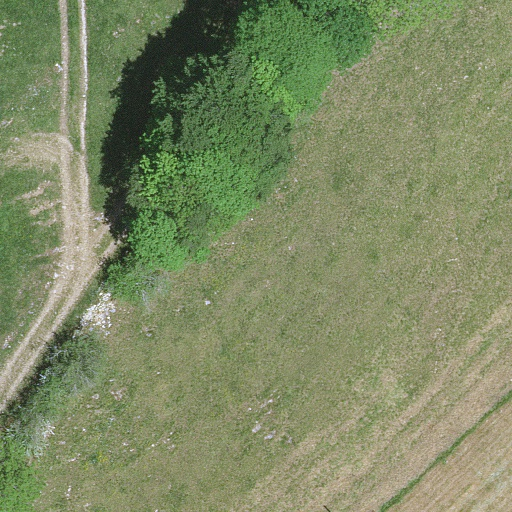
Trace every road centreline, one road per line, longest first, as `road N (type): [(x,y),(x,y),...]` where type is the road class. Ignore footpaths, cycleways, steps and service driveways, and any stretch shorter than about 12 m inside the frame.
road 1 (track): [(306,0),(117,223),(0,411)]
road 2 (track): [(68,301),(77,123),(69,0)]
